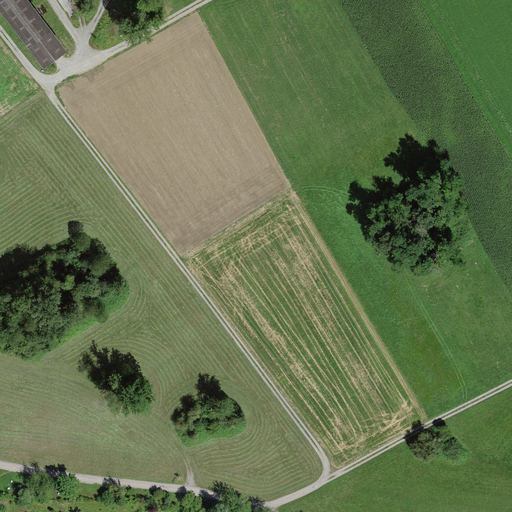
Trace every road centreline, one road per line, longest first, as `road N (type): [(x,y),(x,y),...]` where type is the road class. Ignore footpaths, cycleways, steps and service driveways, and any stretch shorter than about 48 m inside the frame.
road 1 (track): [(0,25),(327,460),(318,484),(258,505)]
road 2 (track): [(325,475),(511,380)]
road 3 (track): [(99,57),(206,0)]
